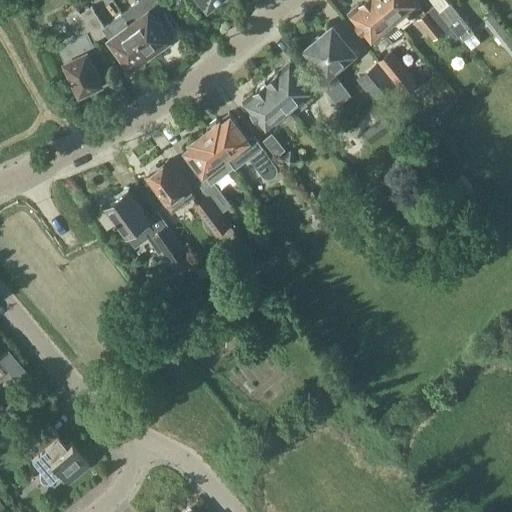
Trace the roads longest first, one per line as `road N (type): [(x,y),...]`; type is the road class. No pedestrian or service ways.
road 1 (residential): [(0,186),(156,112),(290,0)]
road 2 (residential): [(110,426),(0,300)]
